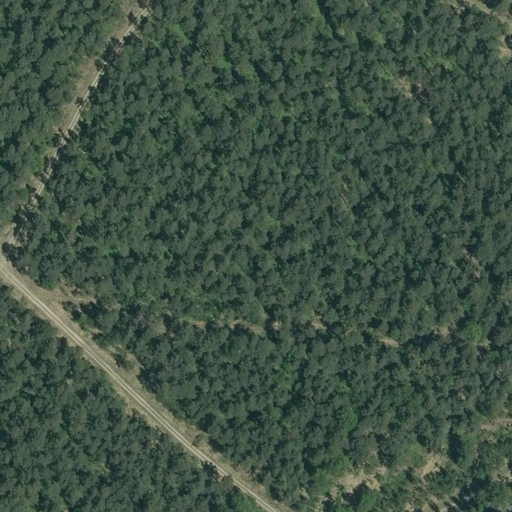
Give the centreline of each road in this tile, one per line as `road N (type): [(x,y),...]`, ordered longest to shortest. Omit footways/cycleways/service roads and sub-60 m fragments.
road 1 (track): [(272,511),(0,267)]
road 2 (track): [(0,263),(95,78),(155,0)]
